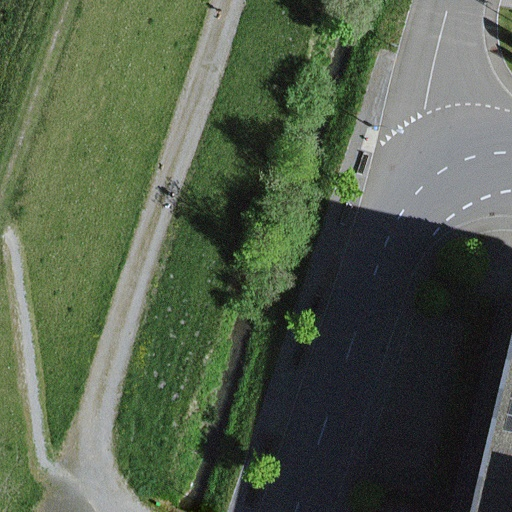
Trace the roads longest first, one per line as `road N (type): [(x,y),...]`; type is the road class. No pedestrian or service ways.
road 1 (track): [(136,511),(101,474),(94,423),(229,0)]
road 2 (residential): [(511,152),(452,165),(419,189),(391,229),(297,511)]
